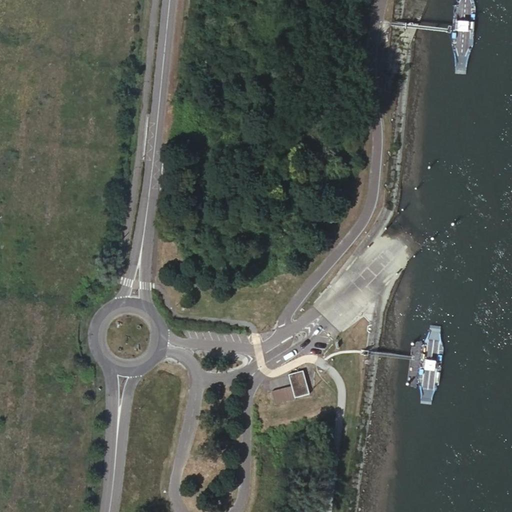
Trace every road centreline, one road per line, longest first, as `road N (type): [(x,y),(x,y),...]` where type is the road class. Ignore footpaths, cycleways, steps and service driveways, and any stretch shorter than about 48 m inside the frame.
road 1 (secondary): [(167,0),(134,302)]
road 2 (tertiary): [(259,356),(321,312),(407,228)]
road 3 (tertiary): [(229,511),(240,486),(243,397),(259,356)]
road 4 (secondary): [(118,368),(104,511)]
road 5 (tertiary): [(196,373),(174,470),(179,511)]
